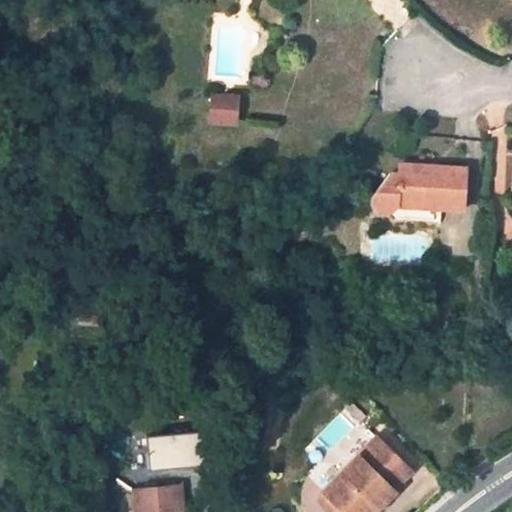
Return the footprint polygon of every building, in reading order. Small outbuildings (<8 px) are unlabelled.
[(119,18),(107,20),(110,41),(121,39),(119,18)] [(235,121),(237,101),(213,98),(211,118),(235,121)] [(464,210),(466,168),(402,164),(402,173),(397,172),(391,172),(373,195),(373,204),(379,211),(391,212),(397,219),(434,220),(435,209),(464,210)] [(210,434),(151,436),(152,470),(211,468),(210,434)] [(412,471),(379,438),(325,494),(343,511),(376,511),(396,492),(394,489),(412,471)] [(181,511),(180,487),(136,491),(138,511),(181,511)] [(343,511),(325,494),(317,501),(328,511),(343,511)]
